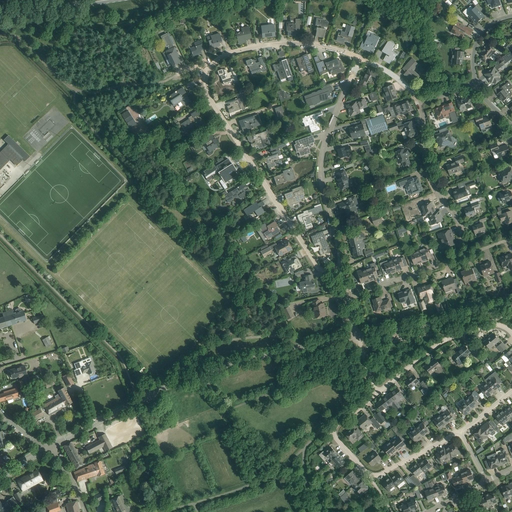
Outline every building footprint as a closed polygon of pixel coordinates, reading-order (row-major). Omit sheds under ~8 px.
[(466,9),(462,12),(467,17),(469,15),(475,23),(477,20),(478,22),(482,18),(481,17),(483,15),(480,11),(477,8),(474,10),(473,9),(470,6),(467,9),(466,9)] [(378,7),(376,12),(384,15),(386,11),(378,7)] [(299,34),(299,19),(295,19),(295,17),(290,17),(290,23),(286,23),(286,27),(286,32),(288,32),(288,36),(293,36),(293,34),(299,34)] [(326,29),(325,29),(325,27),(327,28),(328,22),(321,21),(322,19),(320,19),(320,22),(316,21),(315,26),(317,26),(317,28),(316,28),(316,31),(315,36),(324,38),(325,32),(325,33),(326,29)] [(468,27),(467,28),(457,22),(451,32),(458,36),(462,38),(465,32),(470,35),(473,30),(468,28),(468,27)] [(262,34),(264,33),(265,38),(275,36),(274,24),(261,26),(262,34)] [(338,35),(337,36),(336,41),(344,43),(345,39),(347,40),(348,36),(352,37),(353,32),(355,27),(347,25),(345,33),(341,32),(340,35),(338,35)] [(248,26),(241,28),(242,32),(236,33),(237,39),(239,44),(246,42),(246,40),(251,39),(248,26)] [(362,43),(360,47),(364,49),(370,52),(371,49),(372,46),(376,47),(378,42),(380,38),(373,35),(374,33),(368,30),(366,36),(368,37),(366,40),(366,41),(363,40),(362,43)] [(181,62),(179,58),(174,47),(167,34),(161,37),(166,47),(167,47),(169,50),(163,53),(165,57),(167,56),(172,67),(181,62)] [(222,41),(219,34),(207,38),(208,41),(211,49),(220,46),(219,42),(222,41)] [(382,51),(387,54),(383,60),(391,65),(393,60),(397,54),(392,51),(394,48),(393,47),(395,44),(389,40),(385,38),(383,43),(386,45),(385,47),(382,51)] [(198,54),(201,52),(201,51),(204,50),(201,44),(202,44),(201,40),(194,43),(195,46),(190,48),(189,46),(188,46),(191,54),(192,54),(193,57),(199,55),(198,54)] [(481,55),(483,56),(481,58),(487,64),(491,61),(489,59),(487,57),(493,50),(488,45),(485,48),(484,47),(482,50),(483,52),(481,55)] [(462,64),(463,57),(464,52),(458,52),(458,48),(453,48),(452,59),(454,59),(453,64),(462,64)] [(511,54),(510,52),(494,64),(496,66),(497,65),(498,64),(499,65),(504,65),(511,59),(511,54)] [(300,72),(307,70),(308,73),(313,72),(307,54),(302,56),(302,57),(296,59),(300,72)] [(252,60),(250,59),(245,61),(247,66),(249,67),(252,74),(261,71),(263,72),(266,71),(263,62),(261,57),(258,58),(260,64),(256,65),(254,59),(252,60)] [(275,64),(272,65),(273,66),(275,72),(277,71),(280,80),(287,78),(292,76),(288,64),(287,64),(288,63),(288,64),(290,64),(288,58),(286,59),(281,61),(282,63),(275,65),(275,64)] [(402,69),(406,72),(404,74),(413,83),(417,80),(419,77),(416,73),(415,74),(412,72),(419,64),(412,58),(402,69)] [(316,64),(319,73),(326,70),(325,68),(327,68),(327,69),(329,69),(330,72),(331,72),(332,75),(336,73),(336,74),(342,72),(341,70),(343,69),(341,62),(338,63),(337,59),(332,60),(332,61),(325,63),(326,66),(325,67),(323,61),(316,64)] [(490,74),(487,76),(489,79),(488,79),(491,83),(493,82),(495,84),(501,80),(499,78),(501,76),(498,72),(500,71),(498,69),(499,65),(498,64),(497,65),(496,66),(494,67),(488,72),(490,74)] [(234,81),(234,82),(238,81),(233,67),(229,68),(231,74),(228,75),(226,69),(224,70),(222,69),(217,71),(219,76),(221,77),(223,84),(234,81)] [(368,71),(363,80),(362,79),(360,83),(364,85),(367,87),(369,83),(367,82),(368,80),(373,82),(375,78),(378,80),(380,75),(370,70),(368,71)] [(497,95),(499,98),(500,97),(503,102),(507,99),(506,97),(508,96),(509,98),(511,96),(511,95),(511,93),(509,90),(511,89),(511,87),(511,85),(509,82),(505,84),(499,89),(501,91),(498,94),(497,95)] [(393,85),(389,87),(384,88),(388,101),(397,98),(395,92),(396,91),(393,85)] [(186,97),(184,94),(186,93),(182,87),(170,96),(172,100),(170,101),(173,106),(180,102),(183,106),(186,104),(190,101),(187,97),(186,97)] [(331,87),(325,89),(307,96),(304,97),(305,99),(306,103),(307,107),(320,102),(320,101),(323,100),(324,101),(328,99),(327,96),(330,95),(329,92),(331,91),(332,90),(331,87)] [(378,100),(375,92),(369,94),(372,102),(378,100)] [(228,106),(227,106),(229,113),(231,113),(234,112),(244,108),(248,107),(244,96),(243,93),(236,96),(237,99),(232,101),(233,104),(228,106)] [(469,98),(462,101),(462,99),(457,101),(461,111),(464,109),(464,108),(471,106),(469,98)] [(350,112),(351,112),(352,116),(360,113),(359,109),(367,106),(366,102),(365,102),(364,99),(357,102),(352,103),(353,107),(348,108),(350,112)] [(393,107),(389,108),(390,111),(392,116),(397,114),(397,115),(404,112),(409,111),(408,109),(411,109),(408,103),(406,104),(405,102),(401,104),(393,107)] [(444,107),(436,110),(437,114),(436,114),(437,117),(438,117),(439,118),(440,118),(440,119),(445,117),(446,118),(448,119),(451,118),(451,116),(449,112),(451,112),(454,111),(451,103),(448,103),(443,105),(444,107)] [(388,105),(381,107),(382,108),(384,113),(390,111),(389,108),(388,105)] [(130,128),(136,123),(128,110),(122,115),(130,128)] [(177,123),(171,126),(175,131),(181,127),(183,130),(185,133),(189,131),(188,129),(193,126),(193,125),(194,124),(194,125),(197,129),(196,130),(197,133),(202,130),(200,128),(204,125),(200,119),(198,121),(196,117),(200,114),(197,110),(193,113),(191,114),(192,116),(188,118),(189,119),(181,124),(179,121),(177,123)] [(317,116),(318,117),(323,115),(321,111),(302,118),(305,127),(312,124),(312,125),(315,126),(319,124),(317,118),(316,118),(317,116)] [(258,114),(239,121),(240,125),(241,124),(243,128),(248,126),(249,129),(256,127),(261,125),(259,119),(258,114)] [(383,115),(371,120),(366,121),(367,123),(370,131),(370,130),(372,135),(388,129),(383,115)] [(481,115),(475,118),(477,123),(479,123),(481,129),(486,127),(487,130),(492,128),(491,125),(492,125),(489,117),(486,118),(483,119),(482,119),(481,115)] [(403,125),(399,126),(400,127),(400,129),(405,128),(407,135),(409,139),(418,136),(416,132),(415,128),(414,128),(411,122),(407,123),(403,125)] [(350,129),(352,138),(366,134),(365,132),(370,131),(367,123),(363,125),(350,129)] [(438,144),(442,143),(445,142),(446,145),(452,143),(446,127),(443,129),(439,130),(440,134),(437,135),(439,140),(437,141),(438,144)] [(251,144),(250,144),(252,148),(257,146),(258,146),(262,147),(268,145),(266,137),(266,135),(268,134),(272,133),(270,128),(266,129),(266,131),(265,132),(265,131),(259,133),(255,135),(253,136),(254,139),(250,140),(251,143),(251,144)] [(206,148),(209,151),(210,150),(210,152),(218,147),(216,144),(218,142),(215,139),(212,141),(212,139),(214,138),(211,134),(198,142),(201,147),(206,144),(208,147),(206,148)] [(8,136),(4,140),(8,144),(23,159),(25,161),(30,157),(8,136)] [(296,145),(294,146),(296,152),(299,152),(300,156),(305,154),(310,153),(308,148),(311,147),(311,146),(310,144),(312,143),(314,142),(312,136),(309,137),(307,138),(298,141),(295,142),(296,143),(296,145)] [(492,145),(490,146),(492,152),(493,152),(496,151),(499,158),(499,159),(501,158),(506,156),(505,154),(509,153),(507,145),(504,146),(498,148),(497,143),(492,145)] [(23,159),(8,144),(1,151),(10,160),(17,166),(23,159)] [(347,156),(346,153),(351,151),(350,146),(345,148),(344,148),(338,150),(340,158),(347,156)] [(400,151),(395,153),(397,158),(398,163),(403,161),(405,166),(410,164),(407,156),(409,155),(408,152),(407,149),(404,150),(404,149),(400,151)] [(268,157),(267,157),(263,159),(265,162),(266,162),(267,165),(269,165),(270,168),(275,166),(277,167),(279,165),(282,164),(281,160),(279,159),(278,156),(281,155),(279,150),(271,153),(272,156),(268,157)] [(0,170),(10,160),(1,151),(0,152),(0,170)] [(455,158),(456,162),(446,166),(450,175),(461,171),(459,164),(464,162),(462,156),(455,158)] [(214,165),(204,171),(205,174),(204,175),(205,177),(206,178),(207,179),(208,181),(213,177),(212,176),(212,175),(217,171),(218,172),(221,176),(219,177),(221,179),(222,179),(224,182),(225,183),(231,179),(233,178),(233,179),(236,177),(236,176),(235,175),(237,174),(234,169),(235,168),(232,164),(231,164),(230,164),(231,164),(228,159),(225,161),(220,165),(215,167),(214,165)] [(283,174),(273,177),(276,186),(278,185),(281,184),(291,180),(290,178),(294,176),(291,168),(287,170),(282,171),(283,174)] [(511,171),(511,168),(506,170),(498,173),(502,183),(508,181),(511,179),(511,177),(510,173),(511,172),(511,171)] [(341,190),(345,188),(350,186),(345,171),(342,172),(338,174),(340,179),(337,180),(341,190)] [(408,186),(410,190),(407,190),(409,194),(414,192),(419,190),(420,188),(421,188),(418,180),(419,180),(418,178),(408,182),(407,179),(398,182),(400,187),(406,185),(407,187),(408,186)] [(473,179),(465,181),(466,183),(467,187),(469,186),(475,184),(473,181),(473,179)] [(241,198),(246,195),(250,192),(244,183),(224,196),(227,202),(230,203),(231,200),(235,197),(241,198)] [(457,190),(453,191),(456,200),(458,199),(460,198),(467,196),(471,194),(469,189),(470,189),(469,186),(467,187),(465,188),(464,187),(459,189),(457,190)] [(287,202),(287,204),(287,203),(288,206),(302,201),(301,200),(305,198),(300,187),(292,190),(293,191),(284,194),(287,202)] [(499,194),(501,200),(502,199),(503,204),(511,200),(511,194),(511,192),(507,193),(507,191),(499,194)] [(339,204),(341,210),(346,208),(348,216),(354,214),(354,213),(355,211),(354,207),(358,205),(355,196),(347,199),(348,201),(339,204)] [(472,207),(464,210),(467,217),(469,216),(472,215),(476,214),(475,209),(480,207),(478,202),(484,200),(483,197),(480,198),(476,199),(472,200),(470,201),(471,204),(472,207)] [(243,210),(247,216),(254,211),(258,217),(260,215),(264,212),(261,207),(264,205),(262,201),(257,204),(256,202),(243,210)] [(377,201),(372,204),(376,210),(381,207),(377,201)] [(431,202),(427,203),(420,206),(424,216),(428,215),(436,212),(435,209),(434,209),(431,202)] [(303,213),(297,215),(301,225),(304,224),(305,226),(311,223),(309,216),(313,214),(323,211),(321,204),(314,206),(314,208),(303,212),(303,213)] [(436,212),(428,215),(432,225),(443,221),(440,214),(441,214),(440,210),(436,212)] [(505,220),(506,225),(511,222),(511,213),(511,211),(502,214),(503,214),(499,215),(500,217),(502,221),(505,220)] [(374,225),(382,222),(380,215),(372,218),(374,225)] [(266,227),(267,227),(262,230),(267,239),(275,234),(280,231),(277,227),(278,226),(275,221),(270,224),(266,227)] [(485,231),(482,223),(472,226),(475,235),(485,231)] [(455,244),(453,240),(454,240),(451,230),(438,234),(439,237),(441,241),(442,241),(445,248),(455,244)] [(322,231),(315,234),(316,235),(311,236),(314,246),(319,245),(321,250),(318,250),(320,255),(326,253),(326,252),(330,251),(329,247),(327,247),(324,239),(325,238),(322,231)] [(360,233),(357,234),(349,236),(351,246),(354,256),(363,254),(361,248),(365,247),(364,242),(363,238),(365,238),(365,236),(364,235),(364,234),(363,234),(363,233),(362,233),(361,233),(360,233)] [(261,252),(260,252),(263,258),(272,253),(271,251),(275,249),(279,256),(287,252),(292,250),(287,240),(282,242),(283,243),(276,247),(276,246),(276,245),(276,244),(275,244),(268,248),(267,246),(260,250),(261,252)] [(425,250),(424,248),(418,251),(423,263),(429,260),(428,257),(430,256),(428,248),(425,250)] [(418,251),(415,252),(415,253),(410,255),(412,260),(414,265),(417,263),(418,264),(423,263),(418,251)] [(511,253),(511,254),(500,258),(503,267),(508,265),(510,270),(511,268),(511,253)] [(289,271),(293,269),(294,270),(296,269),(296,267),(299,266),(298,263),(299,263),(298,260),(295,261),(295,260),(293,261),(291,258),(281,263),(283,266),(286,265),(289,271)] [(398,258),(392,260),(396,272),(402,270),(401,267),(404,266),(403,262),(402,261),(401,258),(398,259),(398,258)] [(389,263),(381,266),(383,271),(386,270),(388,274),(391,273),(392,274),(396,272),(392,260),(389,261),(389,263)] [(486,263),(486,264),(480,266),(484,276),(494,272),(492,266),(490,261),(486,263)] [(367,269),(366,270),(369,278),(370,282),(376,280),(375,277),(378,276),(376,271),(375,268),(377,268),(375,263),(370,265),(371,268),(367,269)] [(472,268),(461,272),(463,277),(465,283),(476,279),(479,277),(477,272),(474,273),(472,268)] [(363,272),(358,274),(361,284),(365,282),(365,284),(370,282),(369,278),(366,270),(362,271),(363,272)] [(499,272),(494,274),(497,283),(502,281),(499,272)] [(303,291),(303,293),(307,292),(307,289),(314,287),(312,275),(304,277),(305,282),(301,283),(299,283),(301,291),(303,291)] [(456,288),(454,282),(453,277),(439,282),(440,285),(442,284),(445,292),(456,288)] [(434,298),(433,296),(434,295),(430,285),(422,288),(421,287),(418,288),(421,299),(423,298),(425,304),(436,300),(435,298),(434,298)] [(415,302),(412,294),(410,290),(398,294),(401,303),(405,302),(405,300),(407,300),(409,304),(415,302)] [(381,302),(380,298),(373,300),(377,311),(381,309),(381,310),(392,307),(389,299),(381,302)] [(326,315),(324,304),(321,304),(320,300),(312,301),(314,309),(315,309),(317,317),(326,315)] [(439,314),(444,313),(441,302),(435,304),(439,314)] [(289,306),(281,310),(283,314),(284,314),(287,320),(294,316),(289,306)] [(3,317),(0,317),(0,328),(11,325),(26,320),(27,320),(26,318),(25,315),(23,310),(21,311),(20,309),(19,308),(16,309),(15,310),(16,312),(14,313),(13,310),(7,311),(2,313),(3,317)] [(34,324),(42,322),(40,315),(32,318),(34,324)] [(493,333),(489,337),(490,337),(484,342),(489,349),(496,343),(498,346),(497,347),(501,352),(506,348),(502,343),(501,344),(493,333)] [(46,347),(52,344),(48,337),(42,340),(46,347)] [(454,361),(459,366),(462,363),(460,361),(470,352),(465,346),(462,348),(462,349),(456,355),(455,354),(453,356),(456,359),(454,361)] [(476,358),(481,354),(476,348),(471,351),(476,358)] [(441,366),(438,362),(435,358),(424,367),(430,374),(435,370),(438,375),(443,371),(440,367),(441,366)] [(80,368),(82,374),(87,372),(88,375),(89,374),(90,376),(95,374),(95,372),(91,361),(84,364),(85,366),(80,368)] [(24,366),(10,370),(12,378),(22,375),(22,376),(27,375),(24,366)] [(449,369),(447,370),(455,380),(457,378),(449,369)] [(44,376),(42,376),(43,380),(49,378),(49,377),(50,376),(49,370),(43,372),(44,376)] [(414,375),(405,381),(407,384),(409,387),(409,386),(411,389),(414,386),(415,387),(417,385),(417,384),(419,382),(420,383),(422,382),(420,379),(418,381),(417,379),(414,375)] [(494,377),(487,383),(494,392),(499,388),(497,386),(500,384),(499,382),(502,380),(499,376),(495,378),(494,377)] [(25,390),(24,386),(22,380),(17,382),(19,391),(25,390)] [(422,382),(420,383),(426,391),(431,388),(424,380),(422,382)] [(487,383),(480,388),(483,392),(486,396),(488,395),(489,396),(494,392),(487,383)] [(59,394),(55,396),(56,398),(44,405),(49,416),(72,403),(64,387),(62,385),(57,388),(59,390),(58,391),(59,394)] [(4,393),(0,394),(0,401),(19,396),(16,388),(9,391),(4,392),(4,393)] [(389,405),(390,408),(392,406),(396,412),(401,408),(399,405),(402,403),(400,400),(404,397),(397,388),(392,392),(376,404),(381,411),(389,405)] [(478,402),(474,398),(472,395),(465,401),(472,410),(476,406),(475,404),(478,402)] [(467,414),(472,410),(465,401),(458,406),(461,411),(464,414),(466,413),(467,414)] [(441,408),(442,409),(438,412),(440,415),(447,424),(452,421),(450,419),(453,416),(447,409),(445,407),(444,406),(443,406),(442,407),(441,408)] [(506,410),(503,412),(510,421),(511,419),(511,407),(511,406),(509,408),(508,407),(505,409),(506,410)] [(35,411),(31,414),(35,420),(43,415),(41,411),(40,409),(35,411)] [(376,412),(373,414),(379,422),(385,418),(380,411),(377,414),(376,412)] [(499,412),(497,414),(498,416),(496,417),(503,426),(510,421),(503,412),(503,411),(500,413),(499,412)] [(372,423),(369,418),(365,414),(357,421),(364,430),(372,423)] [(442,428),(447,424),(440,415),(433,420),(436,425),(439,429),(441,427),(442,428)] [(377,429),(381,426),(377,421),(373,424),(377,429)] [(485,428),(483,430),(484,432),(487,436),(490,434),(492,436),(495,433),(495,432),(494,430),(491,426),(487,422),(483,426),(485,428)] [(423,423),(415,428),(417,430),(423,437),(427,434),(425,432),(428,430),(423,423)] [(349,437),(351,439),(355,436),(358,440),(363,435),(358,429),(356,431),(353,427),(345,434),(348,438),(349,437)] [(398,437),(391,443),(399,452),(403,448),(401,446),(404,444),(403,442),(406,439),(396,427),(393,430),(398,437)] [(423,437),(417,430),(415,428),(408,434),(412,438),(415,442),(417,440),(418,441),(423,437)] [(474,434),(478,439),(477,440),(480,444),(488,437),(487,436),(484,432),(481,434),(479,430),(474,434)] [(105,434),(98,437),(100,440),(85,447),(88,452),(89,454),(103,447),(106,453),(113,449),(107,438),(105,434)] [(390,441),(383,447),(387,452),(390,456),(397,450),(399,452),(391,443),(390,441)] [(83,464),(77,453),(71,442),(63,446),(69,457),(75,469),(83,464)] [(460,452),(453,444),(445,450),(451,457),(452,459),(460,452)] [(320,455),(320,456),(322,458),(323,458),(325,456),(328,458),(326,460),(329,463),(338,455),(336,457),(334,455),(336,453),(331,447),(325,453),(324,452),(323,452),(320,455)] [(445,450),(444,448),(436,454),(443,463),(451,457),(445,450)] [(500,450),(496,452),(497,455),(498,457),(501,465),(509,462),(507,457),(506,454),(504,449),(500,450)] [(376,452),(366,459),(372,466),(381,458),(376,452)] [(338,469),(341,466),(345,463),(338,455),(329,463),(331,466),(333,464),(338,469)] [(488,460),(484,461),(488,470),(491,468),(492,469),(501,466),(501,465),(498,457),(497,455),(494,456),(494,457),(493,458),(488,460)] [(422,462),(418,465),(424,471),(425,472),(432,466),(430,463),(426,459),(422,463),(422,462)] [(89,478),(89,477),(98,474),(98,476),(104,474),(100,461),(94,463),(95,464),(89,466),(89,467),(74,472),(77,482),(89,478)] [(149,472),(160,468),(157,461),(147,464),(149,472)] [(414,466),(411,469),(416,477),(424,471),(418,465),(417,463),(414,466)] [(116,474),(127,470),(125,466),(114,469),(116,474)] [(33,485),(42,480),(37,470),(34,472),(28,475),(26,476),(18,481),(19,484),(23,490),(26,489),(33,485)] [(470,470),(465,471),(461,473),(461,475),(464,483),(474,479),(470,470)] [(357,476),(353,471),(350,473),(345,477),(353,486),(359,480),(356,477),(357,476)] [(447,480),(452,478),(449,471),(444,473),(447,480)] [(402,477),(399,473),(391,479),(396,485),(397,486),(405,480),(402,477)] [(416,479),(413,475),(410,477),(409,475),(405,479),(412,488),(416,485),(418,487),(422,484),(417,478),(416,479)] [(465,484),(464,483),(461,475),(452,479),(456,488),(465,484)] [(390,477),(382,483),(389,491),(396,485),(391,479),(390,477)] [(362,484),(359,480),(353,486),(361,495),(368,488),(363,483),(362,484)] [(429,488),(429,490),(425,491),(427,496),(429,501),(433,499),(438,497),(435,490),(434,486),(433,484),(431,481),(427,482),(429,488)] [(438,484),(434,486),(435,490),(438,497),(443,495),(447,494),(443,484),(439,486),(438,484)] [(511,496),(511,493),(509,484),(501,487),(505,499),(511,496)] [(425,497),(424,493),(421,494),(419,488),(415,490),(418,500),(425,497)] [(59,490),(54,492),(51,493),(53,499),(61,496),(59,490)] [(17,502),(23,499),(19,491),(14,494),(17,502)] [(103,492),(99,494),(94,496),(97,502),(101,500),(105,497),(103,492)] [(485,495),(485,496),(489,506),(494,504),(493,503),(497,502),(495,497),(493,492),(485,495)] [(344,494),(340,498),(347,505),(351,502),(344,494)] [(128,511),(121,495),(114,499),(110,501),(114,511),(128,511)] [(7,500),(2,504),(4,506),(6,503),(8,501),(11,506),(17,502),(13,496),(7,500)] [(489,507),(489,506),(485,496),(478,499),(481,509),(485,508),(485,509),(489,507)] [(411,500),(411,502),(408,503),(411,511),(418,509),(416,504),(417,504),(415,498),(411,500)] [(56,511),(61,510),(57,499),(46,503),(48,506),(45,507),(46,511),(56,511)] [(79,511),(77,501),(66,504),(67,511),(79,511)] [(399,506),(400,510),(404,509),(405,511),(404,511),(411,511),(408,503),(407,501),(401,504),(402,505),(399,506)]
